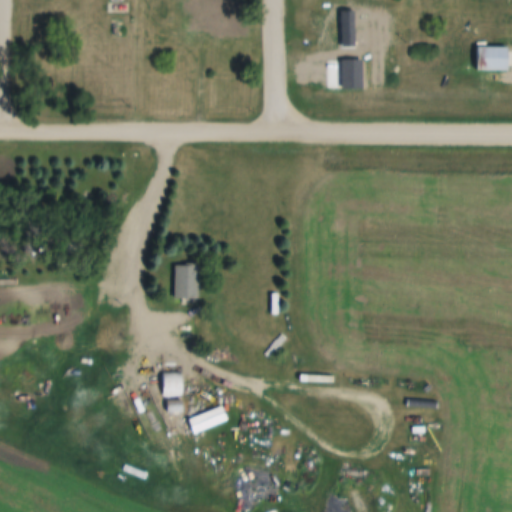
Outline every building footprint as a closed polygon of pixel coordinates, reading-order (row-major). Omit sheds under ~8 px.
[(212,11),(239,11),(239,24),(244,24),(244,39),(212,39),(212,11)] [(477,47),(508,47),(508,71),(477,71),(477,47)] [(174,266),(188,266),(188,263),(198,263),(197,299),(173,298),(174,266)] [(160,373),(182,373),(182,397),(160,397),(160,373)] [(167,413),(172,411),(174,407),(172,402),(167,400),(162,402),(160,407),(162,411),(167,413)] [(187,420),(220,407),(226,421),(192,434),(187,420)] [(140,408),(152,409),(151,425),(140,424),(140,408)]
